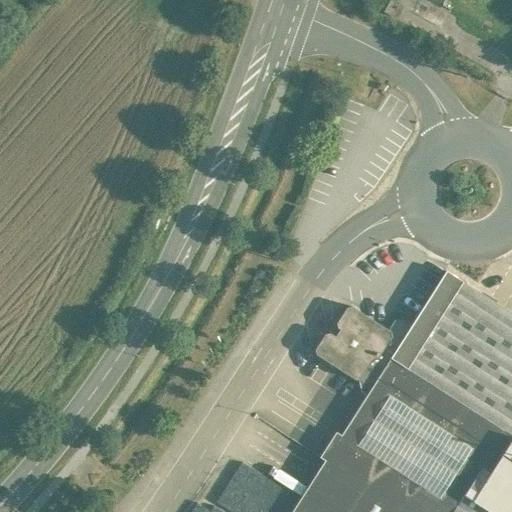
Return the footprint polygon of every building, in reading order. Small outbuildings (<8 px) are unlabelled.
[(511,511),(511,313),(446,271),(411,326),(402,320),(395,321),(389,330),(391,331),(391,332),(392,336),(392,337),(390,340),(400,346),(392,358),(505,431),(511,435),(511,511),(489,511),(472,501),(473,499),(464,494),(453,511),(511,511)] [(389,330),(351,306),(347,307),(346,307),(336,323),(337,323),(338,328),(337,328),(340,330),(336,337),(330,332),(330,333),(324,334),(314,349),(315,349),(316,354),(355,380),(355,379),(358,379),(361,392),(366,396),(391,358),(392,358),(400,346),(390,340),(392,337),(392,336),(391,332),(391,331),(389,330)] [(392,358),(391,358),(366,396),(325,460),(405,511),(453,511),(464,494),(505,431),(392,358)] [(511,511),(511,435),(505,431),(464,494),(473,499),(472,501),(489,511),(511,511)] [(231,445),(186,511),(289,511),(308,485),(251,447),(246,455),(231,445)] [(405,511),(325,460),(291,511),(405,511)]
